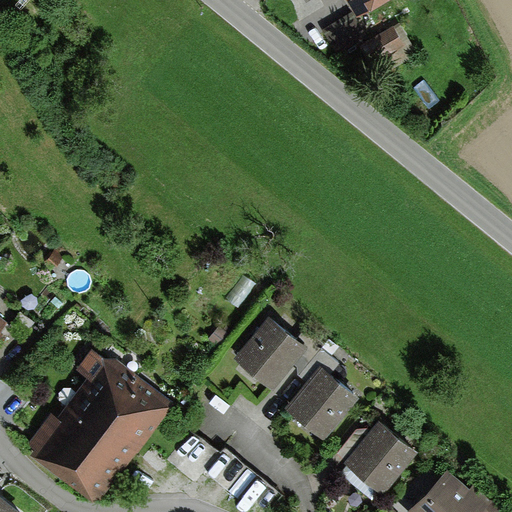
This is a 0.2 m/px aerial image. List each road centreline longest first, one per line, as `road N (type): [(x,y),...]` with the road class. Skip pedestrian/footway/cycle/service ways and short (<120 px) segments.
road 1 (tertiary): [(221,0),(511,237)]
road 2 (residential): [(0,442),(21,470),(84,508),(202,511)]
